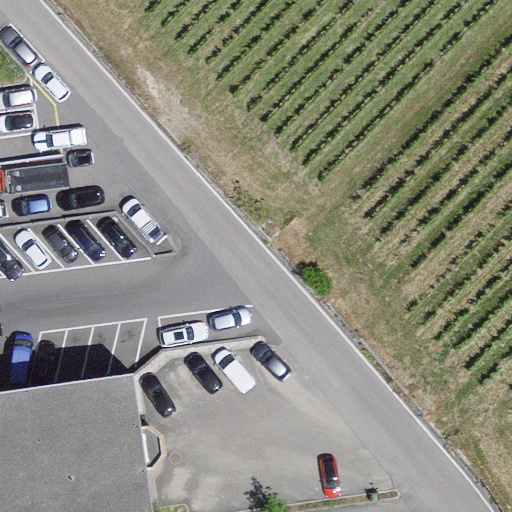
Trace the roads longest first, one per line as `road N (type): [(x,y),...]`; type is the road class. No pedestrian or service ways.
road 1 (unclassified): [(438,511),(344,395),(0,15)]
road 2 (unknown): [(0,317),(234,273)]
